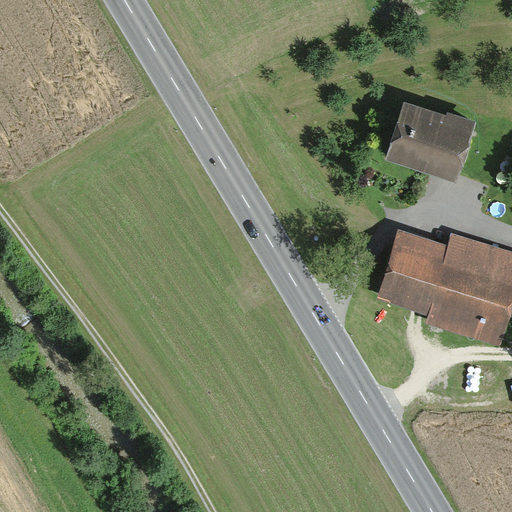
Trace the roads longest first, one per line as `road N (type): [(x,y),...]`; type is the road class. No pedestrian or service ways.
road 1 (secondary): [(125,0),(432,511)]
road 2 (track): [(215,511),(176,443),(0,201)]
